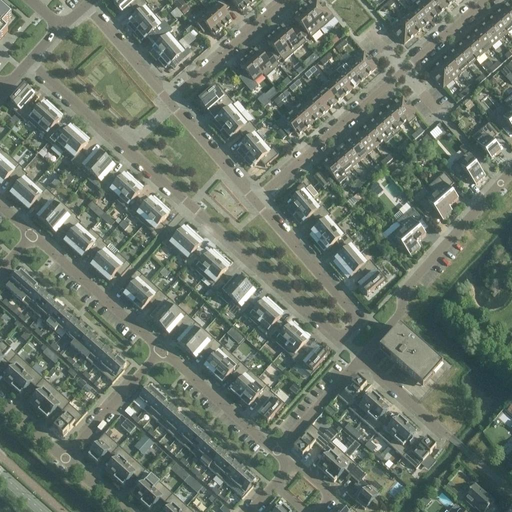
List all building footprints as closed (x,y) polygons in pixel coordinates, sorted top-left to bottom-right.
[(134,10),(145,1),(143,0),(117,0),(113,4),(121,13),(130,6),(134,10)] [(182,0),(177,0),(174,2),(183,14),(189,10),(182,0)] [(229,8),(226,5),(222,0),(221,0),(208,12),(223,29),(232,21),(225,12),(229,8)] [(250,5),(245,0),(222,0),(226,5),(231,1),(241,13),(250,5)] [(437,16),(422,0),(418,0),(413,5),(429,23),(437,16)] [(445,10),(436,0),(424,0),(424,1),(423,0),(422,0),(437,16),(445,10)] [(453,3),(449,0),(436,0),(445,10),(453,3)] [(135,33),(155,16),(147,7),(149,6),(145,1),(134,10),(138,15),(129,22),(130,23),(128,25),(135,33)] [(332,16),(323,6),(323,7),(324,8),(319,11),(312,3),(303,11),(320,31),(329,23),(327,20),(332,16)] [(429,23),(413,5),(416,8),(408,14),(422,30),(429,23)] [(511,8),(509,5),(501,13),(511,25),(511,8)] [(7,14),(0,7),(0,41),(8,32),(3,28),(9,21),(5,17),(7,14)] [(177,19),(183,14),(177,8),(171,13),(177,19)] [(320,31),(303,11),(294,19),(304,31),(300,35),(304,39),(308,36),(311,39),(320,31)] [(223,29),(208,12),(195,24),(202,32),(207,28),(214,37),(223,29)] [(511,30),(511,25),(501,13),(493,19),(507,35),(511,30)] [(422,30),(408,14),(401,21),(414,36),(422,30)] [(157,38),(168,28),(164,24),(163,25),(155,16),(135,33),(142,41),(144,39),(145,40),(153,33),(157,38)] [(507,35),(493,19),(486,26),(499,41),(507,35)] [(414,36),(401,21),(391,30),(404,45),(414,36)] [(499,41),(486,26),(478,32),(491,48),(499,41)] [(307,43),(304,39),(300,35),(297,31),(292,35),(285,27),(276,35),(293,55),(307,43)] [(158,60),(179,43),(171,34),(172,33),(168,28),(157,38),(161,42),(153,50),(154,51),(151,53),(158,60)] [(185,48),(201,36),(195,29),(179,41),(185,48)] [(491,48),(478,32),(470,39),(484,55),(491,48)] [(293,55),(276,35),(267,42),(274,51),(269,55),(280,66),(277,63),(281,60),(284,62),(293,55)] [(484,55),(470,39),(463,46),(476,61),(484,55)] [(181,65),(192,55),(188,51),(186,52),(179,43),(158,60),(166,69),(168,67),(169,67),(177,60),(181,65)] [(476,61),(463,46),(455,53),(468,68),(476,61)] [(280,66),(269,55),(265,58),(257,50),(248,58),(266,78),(280,66)] [(377,68),(364,53),(355,61),(352,58),(367,77),(377,68)] [(468,68),(455,53),(447,59),(461,75),(468,68)] [(266,78),(248,58),(239,66),(250,78),(245,82),(249,87),(254,83),(263,75),(266,78)] [(367,77),(352,58),(344,65),(360,84),(367,77)] [(461,75),(447,59),(440,66),(453,81),(461,75)] [(360,84),(344,65),(336,72),(352,90),(360,84)] [(453,81),(440,66),(430,74),(443,90),(453,81)] [(352,90),(336,72),(328,79),(331,82),(344,97),(352,90)] [(282,82),(286,87),(290,83),(286,78),(282,82)] [(344,97),(331,82),(323,88),(337,104),(344,97)] [(220,109),(231,100),(218,85),(208,94),(209,95),(199,103),(207,112),(216,105),(220,109)] [(34,96),(25,88),(17,97),(16,96),(7,106),(22,119),(31,108),(27,104),(34,96)] [(270,96),(273,98),(279,93),(274,88),(268,93),(271,95),(270,96)] [(337,104),(323,88),(316,94),(314,91),(313,92),(329,110),(337,104)] [(329,110),(313,92),(305,99),(321,117),(329,110)] [(416,113),(403,98),(393,107),(409,125),(416,119),(413,116),(416,113)] [(321,117),(305,99),(308,102),(300,108),(314,124),(321,117)] [(221,132),(241,115),(233,106),(235,105),(231,100),(220,109),(224,114),(215,121),(216,122),(214,124),(221,132)] [(36,129),(54,110),(46,103),(44,105),(43,104),(36,112),(31,108),(22,119),(26,123),(28,122),(36,129)] [(511,111),(505,103),(504,103),(511,112),(503,120),(499,115),(494,120),(503,131),(508,126),(511,130),(511,111)] [(409,125),(393,107),(385,113),(401,132),(401,131),(399,128),(406,122),(408,125),(409,125)] [(314,124),(300,108),(293,115),(306,130),(314,124)] [(62,117),(54,110),(36,129),(45,137),(44,139),(48,143),(58,132),(53,128),(61,120),(60,119),(62,117)] [(401,132),(385,113),(377,120),(393,138),(401,132)] [(243,137),(254,127),(250,122),(249,124),(241,115),(221,132),(228,140),(230,138),(231,139),(239,132),(243,137)] [(306,130),(293,115),(285,122),(298,137),(306,130)] [(393,138),(377,120),(371,126),(370,127),(383,142),(386,145),(393,138)] [(438,126),(430,133),(435,139),(443,132),(438,126)] [(491,161),(501,152),(491,141),(497,137),(487,126),(472,139),(491,161)] [(63,154),(81,134),(73,127),(71,129),(70,128),(63,137),(58,132),(48,143),(53,147),(55,146),(63,154)] [(244,159),(265,142),(257,133),(258,132),(254,127),(243,137),(247,141),(239,149),(240,150),(238,152),(244,159)] [(383,142),(370,127),(362,133),(375,149),(383,142),(385,145),(386,145),(383,142)] [(421,129),(412,137),(415,140),(424,133),(421,129)] [(375,149),(362,133),(354,140),(368,155),(375,149)] [(80,152),(88,144),(87,143),(89,141),(81,134),(63,154),(64,154),(66,151),(74,159),(71,163),(75,167),(85,156),(80,152)] [(423,140),(428,145),(433,141),(427,135),(423,140)] [(368,155),(354,140),(347,147),(360,162),(368,155)] [(269,153),(262,145),(265,143),(265,142),(244,159),(251,167),(254,165),(255,166),(260,162),(265,168),(279,156),(273,149),(269,153)] [(405,142),(396,150),(399,154),(409,146),(405,142)] [(360,162),(347,147),(339,153),(352,169),(360,162)] [(0,170),(11,158),(0,148),(0,170)] [(87,180),(106,160),(97,152),(89,160),(85,156),(75,167),(80,171),(81,170),(90,177),(87,180)] [(352,169),(339,153),(332,160),(347,178),(348,178),(345,175),(352,169)] [(390,155),(381,163),(384,167),(393,159),(390,155)] [(466,155),(451,168),(460,179),(466,174),(476,186),(485,177),(466,155)] [(9,178),(14,182),(24,170),(11,158),(0,170),(0,185),(1,186),(9,178)] [(107,176),(115,168),(106,160),(87,180),(101,192),(102,191),(112,180),(107,176)] [(347,178),(332,160),(323,167),(339,185),(347,178)] [(386,170),(391,175),(397,170),(396,168),(397,167),(393,163),(386,170)] [(375,169),(365,177),(369,181),(378,173),(375,169)] [(19,202),(37,182),(35,185),(31,182),(26,177),(28,176),(23,172),(24,170),(14,182),(18,186),(11,195),(19,202)] [(330,185),(319,172),(313,177),(324,190),(330,185)] [(449,189),(454,185),(445,174),(430,187),(453,213),(449,209),(458,200),(449,189)] [(117,201),(135,182),(127,175),(125,177),(124,176),(116,184),(112,180),(102,191),(107,195),(110,191),(119,198),(117,201)] [(40,206),(51,194),(56,189),(51,185),(46,190),(37,182),(19,202),(28,210),(36,202),(40,206)] [(134,200),(141,192),(140,191),(142,189),(135,182),(117,201),(126,209),(124,211),(129,215),(139,204),(134,200)] [(350,190),(353,194),(362,186),(359,182),(350,190)] [(294,217),(314,199),(306,190),(308,189),(303,184),(293,193),(297,198),(288,205),(289,206),(287,208),(294,217)] [(453,213),(430,187),(429,187),(433,191),(419,204),(428,215),(434,210),(443,221),(453,213)] [(46,226),(64,206),(51,194),(40,206),(45,210),(38,219),(46,226)] [(144,225),(161,206),(154,199),(152,201),(151,200),(143,208),(139,204),(129,215),(134,219),(135,218),(144,225)] [(316,221),(327,211),(323,206),(319,210),(311,202),(314,199),(294,217),(301,224),(303,222),(304,223),(312,216),(316,221)] [(88,208),(102,217),(105,211),(91,202),(88,208)] [(407,203),(400,210),(404,214),(411,208),(407,203)] [(63,226),(67,230),(78,218),(64,206),(46,226),(55,234),(63,226)] [(169,213),(161,206),(144,225),(153,233),(151,235),(156,239),(165,228),(161,224),(168,216),(167,215),(169,213)] [(426,236),(416,225),(422,220),(412,210),(397,223),(420,249),(421,249),(417,244),(426,236)] [(318,243),(337,226),(334,228),(327,220),(331,216),(327,211),(316,221),(320,225),(312,233),(313,234),(311,236),(318,243)] [(106,213),(101,218),(111,227),(116,222),(106,213)] [(73,250),(91,230),(88,233),(80,225),(81,224),(77,220),(78,218),(67,230),(72,234),(64,243),(73,250)] [(420,249),(397,223),(401,227),(386,240),(396,251),(401,246),(411,257),(420,249)] [(340,248),(351,238),(347,234),(345,235),(337,226),(318,243),(324,251),(327,249),(328,250),(336,243),(340,248)] [(179,252),(194,235),(187,228),(184,230),(183,229),(176,238),(171,234),(162,244),(167,248),(170,244),(179,252)] [(90,250),(94,254),(105,242),(91,230),(73,250),(82,258),(90,250)] [(202,242),(194,235),(179,252),(188,260),(184,264),(189,268),(199,257),(194,253),(201,245),(200,244),(202,242)] [(341,271),(358,256),(351,247),(355,243),(351,238),(340,248),(344,252),(336,260),(336,261),(334,263),(341,271)] [(100,274),(118,254),(115,257),(107,249),(108,248),(104,243),(105,242),(94,254),(99,258),(91,267),(100,274)] [(203,279),(221,259),(214,252),(212,254),(211,253),(203,261),(199,257),(189,268),(193,272),(195,271),(203,279)] [(132,266),(118,254),(100,274),(109,282),(116,274),(121,278),(132,266)] [(364,275),(374,266),(370,261),(366,265),(358,256),(341,271),(348,279),(350,277),(351,278),(360,270),(364,275)] [(229,266),(221,259),(203,279),(212,287),(211,288),(216,292),(214,293),(215,293),(225,281),(221,277),(228,269),(227,268),(229,266)] [(377,289),(387,281),(374,266),(364,275),(368,280),(359,287),(367,296),(376,288),(377,289)] [(164,268),(162,275),(168,277),(170,270),(164,268)] [(133,304),(151,284),(137,271),(127,283),(131,287),(124,296),(133,304)] [(14,296),(29,279),(21,272),(16,277),(15,276),(16,275),(15,274),(3,288),(4,289),(5,287),(14,296)] [(246,285),(237,277),(230,286),(225,281),(215,293),(228,306),(231,303),(246,285)] [(36,287),(37,288),(37,287),(29,279),(14,296),(22,303),(36,287)] [(154,307),(164,296),(151,284),(133,304),(142,312),(149,303),(154,307)] [(255,293),(246,285),(231,303),(239,310),(238,312),(243,316),(252,306),(252,305),(248,301),(255,293)] [(30,311),(45,295),(37,288),(36,287),(22,303),(30,311)] [(38,318),(53,302),(45,295),(30,311),(38,318)] [(160,328),(178,308),(164,296),(154,307),(158,311),(151,320),(160,328)] [(256,310),(252,306),(243,316),(247,320),(248,319),(258,327),(260,324),(275,307),(267,300),(265,302),(264,301),(256,310)] [(47,325),(61,309),(53,302),(38,318),(47,325)] [(283,314),(275,307),(260,324),(268,332),(265,336),(269,340),(279,330),(274,325),(282,317),(281,316),(283,314)] [(169,336),(176,327),(181,331),(191,320),(178,308),(160,328),(169,336)] [(55,332),(69,316),(61,309),(47,325),(55,332)] [(66,335),(77,323),(69,316),(55,332),(58,328),(66,335)] [(187,352),(205,332),(191,320),(181,331),(185,335),(178,344),(187,352)] [(74,342),(85,331),(77,323),(66,335),(74,342)] [(283,334),(279,330),(269,340),(274,344),(275,343),(284,351),(302,331),(294,324),(292,326),(291,325),(283,334)] [(237,342),(240,344),(245,338),(233,327),(221,340),(230,349),(237,342)] [(380,350),(423,389),(443,366),(400,327),(380,350)] [(82,350),(93,338),(85,331),(74,342),(71,346),(78,353),(82,350)] [(310,338),(302,331),(284,351),(293,358),(291,360),(296,364),(306,354),(301,349),(308,341),(307,340),(310,338)] [(207,355),(218,344),(205,332),(187,352),(195,360),(203,351),(207,355)] [(87,361),(101,345),(93,338),(82,350),(78,353),(87,361)] [(9,365),(17,356),(3,344),(0,347),(0,364),(1,363),(6,367),(9,365)] [(213,376),(232,356),(218,344),(207,355),(212,359),(205,368),(213,376)] [(95,368),(109,352),(101,345),(87,361),(95,368)] [(310,358),(306,354),(296,364),(311,377),(320,367),(319,366),(327,357),(318,349),(310,358)] [(117,359),(109,352),(95,368),(103,375),(117,359)] [(11,388),(30,368),(17,356),(9,365),(14,369),(3,381),(11,388)] [(234,379),(245,368),(232,356),(213,376),(222,384),(230,375),(234,379)] [(112,385),(128,368),(117,358),(117,359),(103,375),(112,384),(112,385)] [(278,379),(284,373),(275,364),(269,369),(278,379)] [(20,396),(30,384),(35,388),(44,380),(30,368),(11,388),(10,389),(18,396),(19,395),(20,396)] [(240,400),(258,380),(245,368),(234,379),(239,383),(231,392),(240,400)] [(355,400),(367,386),(358,378),(346,392),(344,390),(337,397),(350,409),(357,402),(355,400)] [(38,412),(57,392),(44,380),(35,388),(40,393),(30,405),(31,406),(30,407),(37,414),(39,413),(38,412)] [(249,408),(257,399),(261,403),(272,391),(258,380),(240,400),(249,408)] [(144,412),(159,395),(150,387),(146,392),(144,391),(145,390),(132,403),(133,404),(137,399),(147,407),(143,411),(144,412)] [(277,416),(285,406),(271,393),(272,392),(272,391),(261,403),(266,407),(258,416),(267,424),(276,415),(277,416)] [(47,420),(57,408),(62,412),(69,405),(70,404),(57,392),(38,412),(39,413),(47,420)] [(381,402),(382,400),(375,393),(373,395),(372,394),(362,406),(357,402),(350,409),(349,410),(362,422),(381,402)] [(152,419),(167,402),(159,395),(144,412),(152,419)] [(160,426),(174,410),(166,403),(167,403),(167,402),(152,419),(160,426)] [(379,421),(389,409),(381,402),(362,422),(375,434),(384,425),(379,421)] [(77,425),(83,418),(69,405),(62,412),(66,416),(54,429),(63,437),(75,424),(77,425)] [(168,433),(182,417),(174,410),(160,426),(168,433)] [(511,418),(507,415),(503,411),(497,417),(506,424),(511,418)] [(176,440),(190,424),(182,417),(168,433),(176,440)] [(389,446),(409,424),(407,425),(399,418),(389,430),(384,426),(384,425),(375,434),(389,446)] [(136,429),(127,421),(121,427),(130,435),(136,429)] [(184,448),(198,432),(190,424),(176,440),(184,448)] [(406,445),(416,433),(415,432),(416,431),(409,424),(389,446),(402,458),(410,449),(406,445)] [(330,443),(312,426),(304,435),(305,437),(294,450),(303,458),(315,444),(323,452),(330,443)] [(192,455),(206,439),(198,432),(184,448),(192,455)] [(114,453),(119,447),(105,434),(98,442),(100,444),(88,457),(97,465),(108,453),(111,456),(114,453)] [(200,462),(214,446),(206,439),(192,455),(200,462)] [(436,448),(427,440),(415,454),(410,449),(402,458),(416,470),(436,448)] [(325,476),(344,455),(330,443),(323,452),(328,456),(317,468),(323,473),(325,476)] [(208,469),(222,453),(214,446),(200,462),(208,469)] [(113,481),(128,465),(133,459),(119,447),(114,453),(111,456),(116,460),(106,472),(107,473),(105,475),(113,481)] [(216,476),(230,460),(222,453),(208,469),(216,476)] [(349,476),(358,467),(344,455),(325,476),(334,483),(344,471),(349,476)] [(122,487),(133,476),(138,480),(141,477),(146,471),(133,459),(128,465),(113,481),(120,488),(121,487),(122,487)] [(224,484),(238,468),(230,460),(216,476),(224,484)] [(365,511),(383,490),(374,482),(369,488),(362,481),(367,475),(358,467),(349,476),(358,484),(348,496),(365,511)] [(246,475),(246,474),(238,468),(224,484),(232,491),(246,475)] [(141,504),(154,489),(160,483),(146,471),(141,477),(138,480),(143,485),(132,496),(141,504)] [(242,501),(254,487),(253,487),(252,487),(251,486),(256,482),(247,474),(246,474),(246,475),(232,491),(242,499),(241,500),(242,501)] [(451,482),(447,487),(456,495),(461,489),(451,482)] [(149,511),(160,500),(165,504),(173,495),(160,483),(154,489),(141,504),(149,511)] [(485,511),(494,503),(492,501),(493,499),(487,494),(486,496),(475,486),(463,499),(471,507),(472,506),(479,511),(485,511)] [(182,511),(186,507),(173,495),(165,504),(170,508),(166,511),(182,511)]
